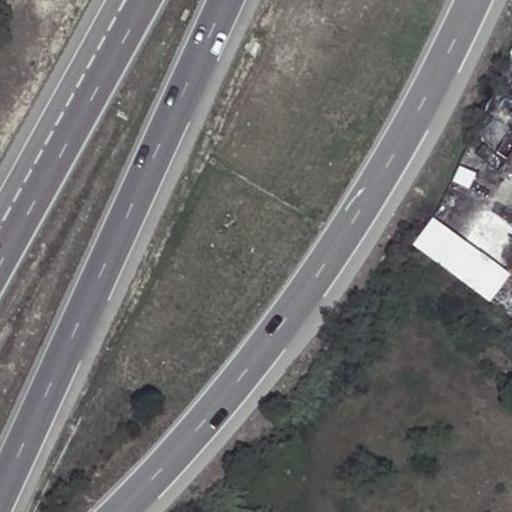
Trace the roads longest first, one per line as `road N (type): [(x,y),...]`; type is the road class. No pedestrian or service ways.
road 1 (motorway): [(123,511),(244,376),(326,262),(411,125),(474,0)]
road 2 (motorway): [(0,493),(225,0)]
road 3 (motorway): [(145,0),(0,263)]
